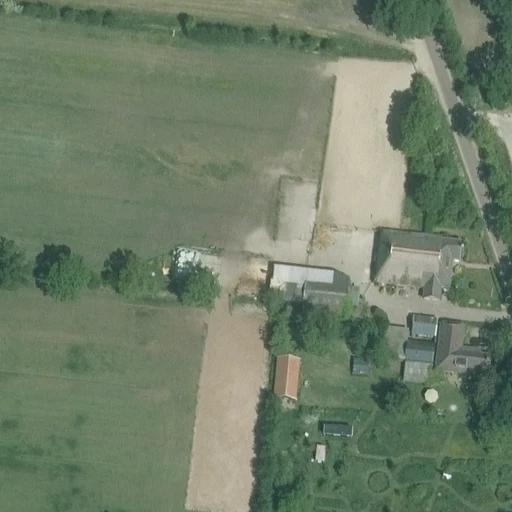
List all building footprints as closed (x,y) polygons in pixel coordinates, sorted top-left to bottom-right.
[(439,239),(382,232),(380,251),(378,250),(374,285),(423,291),(422,301),(439,303),(441,290),(449,290),(452,263),(460,264),(462,246),(439,243),(439,239)] [(267,302),(301,306),(300,315),(345,320),(346,309),(357,310),(358,294),(348,293),(349,290),(331,288),(332,275),(291,270),(290,281),(270,278),(267,302)] [(410,343),(434,346),(437,320),(413,318),(410,336),(410,343)] [(465,327),(442,324),(436,372),(471,376),(472,374),(488,376),(490,358),(481,357),(482,352),(459,349),(459,345),(463,345),(465,327)] [(407,360),(433,364),(434,364),(436,346),(434,346),(410,343),(409,342),(409,343),(407,343),(405,360),(407,360)] [(406,361),(404,378),(403,384),(428,387),(429,381),(431,381),(433,364),(407,360),(407,361),(406,361)] [(299,362),(276,361),(273,401),(295,402),(299,362)] [(323,426),(322,434),(349,438),(350,430),(323,426)] [(324,449),(316,449),(315,464),(323,464),(324,449)]
